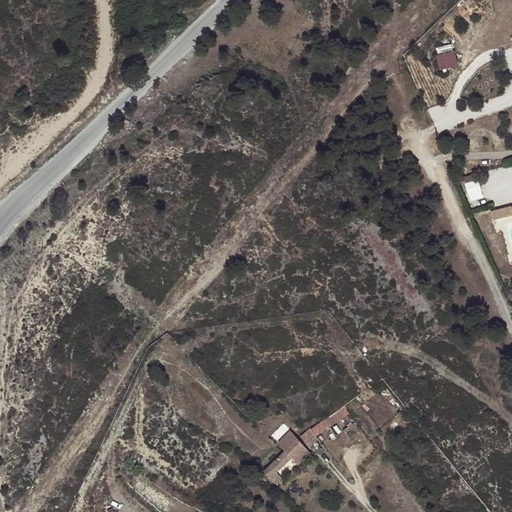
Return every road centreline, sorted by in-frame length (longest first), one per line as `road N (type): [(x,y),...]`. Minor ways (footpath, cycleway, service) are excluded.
road 1 (unclassified): [(230,0),(0,219)]
road 2 (residential): [(511,326),(423,140),(511,97)]
road 3 (track): [(103,0),(108,59),(95,90),(0,185)]
